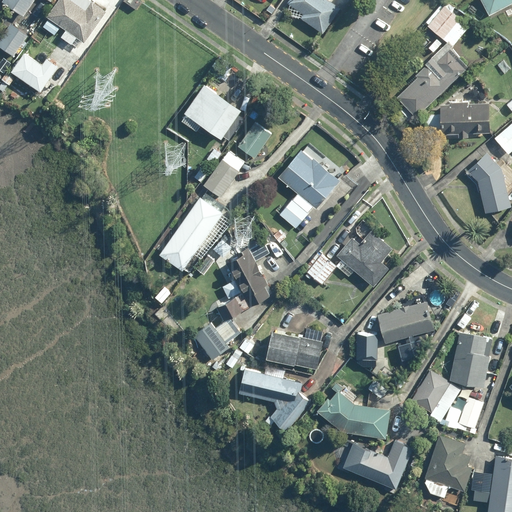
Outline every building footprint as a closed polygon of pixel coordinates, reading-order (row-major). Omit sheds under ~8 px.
[(51,0),(3,0),(2,1),(23,16),(34,0),(47,0),(50,2),(51,0)] [(92,0),(91,0),(57,0),(46,15),(84,43),(107,11),(92,0)] [(142,1),(139,0),(123,0),(123,1),(136,9),(142,1)] [(329,0),(288,0),(287,2),(302,13),(299,17),(323,33),(341,8),(329,0)] [(511,0),(482,0),(489,14),(511,2),(511,0)] [(445,5),(442,3),(425,23),(453,46),(470,26),(458,16),(461,12),(448,1),(445,5)] [(28,36),(10,23),(0,37),(0,47),(14,57),(28,36)] [(414,116),(467,66),(453,51),(455,49),(448,42),(425,63),(426,64),(408,81),(410,83),(395,96),(414,116)] [(41,64),(24,52),(10,70),(40,92),(59,67),(46,58),(41,64)] [(13,62),(5,56),(0,62),(0,70),(4,74),(13,62)] [(241,108),(202,83),(183,112),(185,114),(181,121),(196,131),(201,124),(221,138),(241,108)] [(440,104),(440,114),(429,113),(429,128),(439,128),(439,132),(457,132),(457,138),(469,138),(470,133),(488,133),(489,101),(450,100),(450,104),(440,104)] [(237,144),(254,157),(272,133),(255,120),(237,144)] [(509,153),(511,150),(511,122),(495,137),(509,153)] [(317,208),(340,180),(312,157),(311,158),(300,148),(278,176),(298,192),(280,214),(296,228),(314,206),(317,208)] [(221,196),(244,161),(228,150),(204,185),(221,196)] [(510,206),(501,167),(486,152),(468,168),(477,178),(485,212),(510,206)] [(202,198),(200,196),(159,253),(189,275),(230,217),(221,211),(225,205),(206,192),(202,198)] [(256,217),(237,216),(236,236),(255,236),(256,217)] [(288,236),(280,228),(272,236),(279,244),(288,236)] [(342,259),(336,265),(349,276),(354,270),(374,286),(389,268),(381,262),(393,248),(371,230),(360,243),(351,236),(336,254),(342,259)] [(265,241),(249,249),(248,246),(224,258),(242,293),(217,306),(224,320),(273,295),(256,261),(271,253),(265,241)] [(336,267),(322,255),(308,272),(322,284),(336,267)] [(164,287),(155,297),(162,303),(171,293),(164,287)] [(427,300),(379,313),(387,341),(434,328),(427,300)] [(241,331),(230,317),(216,329),(211,322),(194,335),(213,360),(229,347),(226,343),(241,331)] [(264,358),(316,369),(323,340),(321,340),(323,330),(307,327),(304,338),(270,330),(264,358)] [(497,369),(499,357),(483,354),(487,336),(459,331),(451,381),(484,387),(487,367),(497,369)] [(364,358),(364,365),(372,365),(373,358),(378,358),(379,334),(357,333),(356,357),(364,358)] [(254,344),(245,337),(238,346),(248,353),(254,344)] [(413,346),(400,352),(404,360),(417,355),(413,346)] [(277,401),(279,408),(271,417),(269,414),(265,419),(271,424),(274,420),(288,431),(312,401),(301,392),(303,381),(244,367),(238,393),(277,401)] [(458,390),(450,385),(452,383),(430,369),(410,399),(431,413),(444,394),(453,398),(458,390)] [(390,410),(355,404),(336,387),(316,410),(340,431),(385,438),(390,410)] [(441,409),(438,417),(475,430),(484,401),(467,395),(462,410),(451,406),(449,412),(441,409)] [(462,453),(466,442),(439,433),(424,477),(464,491),(473,467),(468,465),(471,456),(462,453)] [(388,457),(352,442),(342,466),(396,488),(413,448),(394,440),(388,457)] [(511,511),(511,455),(495,454),(489,511),(511,511)]
